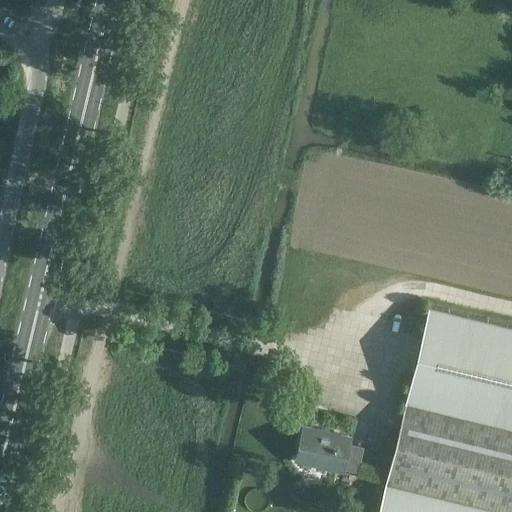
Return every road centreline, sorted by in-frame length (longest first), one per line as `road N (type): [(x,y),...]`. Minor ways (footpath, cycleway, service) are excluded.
road 1 (secondary): [(0,456),(108,0)]
road 2 (tertiary): [(0,251),(43,49)]
road 3 (track): [(375,377),(252,348)]
